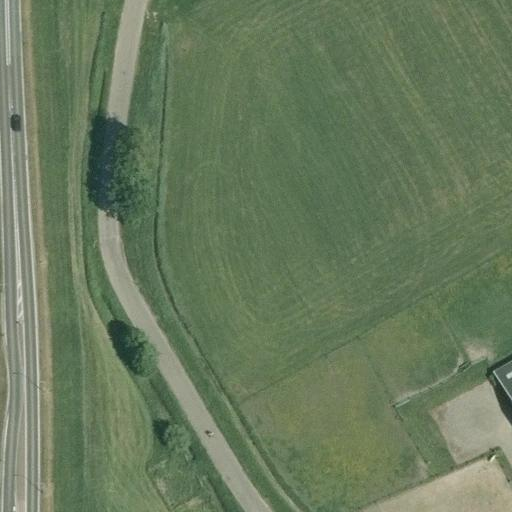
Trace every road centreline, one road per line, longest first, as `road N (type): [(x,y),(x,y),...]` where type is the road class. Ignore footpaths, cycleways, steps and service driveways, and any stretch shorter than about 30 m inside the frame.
road 1 (unclassified): [(257,511),(141,320),(108,235),(107,147),(138,0)]
road 2 (primary): [(21,511),(24,385),(6,0)]
